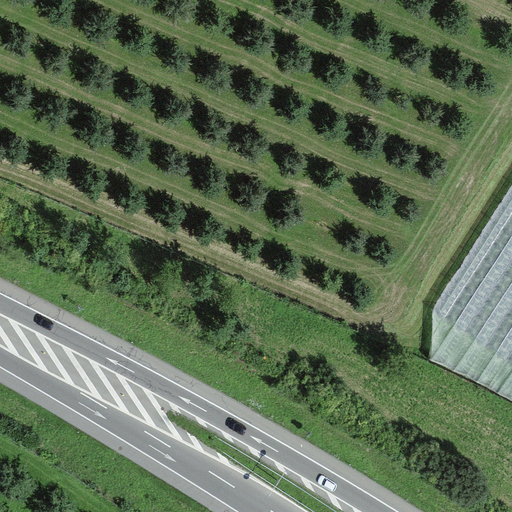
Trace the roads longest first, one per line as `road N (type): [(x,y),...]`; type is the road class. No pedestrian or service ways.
road 1 (trunk): [(287,457),(0,305)]
road 2 (trunk): [(0,352),(258,504)]
